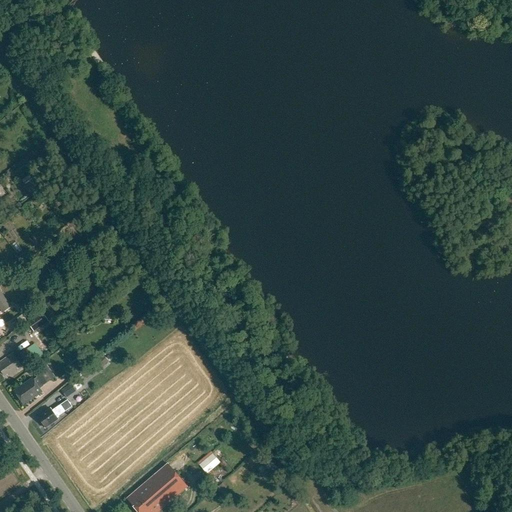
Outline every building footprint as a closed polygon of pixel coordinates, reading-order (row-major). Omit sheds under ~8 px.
[(0,312),(1,314),(10,308),(0,292),(0,312)] [(52,304),(45,309),(50,316),(57,311),(52,304)] [(41,313),(26,323),(33,333),(48,323),(41,313)] [(34,360),(27,350),(15,358),(13,354),(0,362),(0,371),(4,377),(7,376),(8,378),(23,369),(20,363),(25,360),(27,364),(34,360)] [(93,365),(98,371),(108,362),(103,356),(93,365)] [(81,361),(70,369),(76,376),(87,367),(81,361)] [(30,401),(31,401),(42,394),(40,390),(44,387),(43,386),(55,378),(44,363),(33,370),(37,378),(33,380),(32,379),(21,387),(22,388),(15,392),(23,405),(30,401)] [(76,378),(70,383),(71,384),(76,391),(82,387),(76,378)] [(76,391),(71,384),(62,391),(67,398),(77,392),(76,391)] [(66,412),(61,405),(51,411),(50,409),(38,418),(45,429),(58,420),(57,418),(66,412)] [(212,452),(198,463),(206,472),(219,461),(212,452)] [(155,511),(157,511),(158,511),(187,488),(168,465),(127,500),(137,511),(155,511)]
